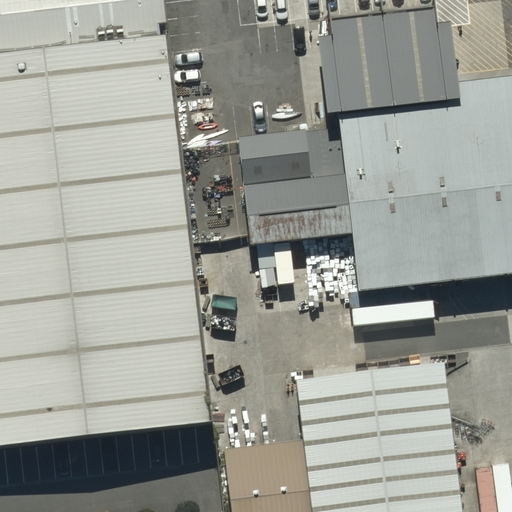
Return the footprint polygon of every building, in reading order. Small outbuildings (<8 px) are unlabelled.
[(0,0),(0,419),(195,397),(154,38),(149,0),(0,0)] [(462,113),(460,93),(452,32),(439,34),(436,16),(331,29),(333,45),(319,47),(330,130),(340,128),(397,121),(462,113)] [(511,87),(460,93),(462,113),(397,121),(340,128),(341,133),(238,144),(251,255),(355,243),(361,304),(511,286),(511,87)] [(468,511),(452,370),(293,388),(307,511),(468,511)] [(237,511),(307,511),(299,445),(231,453),(237,511)] [(511,511),(511,492),(508,451),(491,452),(496,511),(511,511)]
